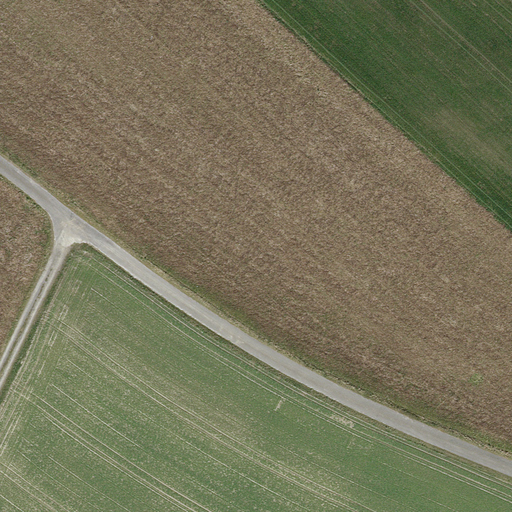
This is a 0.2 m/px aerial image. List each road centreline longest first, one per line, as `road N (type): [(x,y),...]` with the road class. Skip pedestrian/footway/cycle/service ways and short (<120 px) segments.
road 1 (unclassified): [(0,167),(219,327),(339,393),(511,469)]
road 2 (track): [(76,227),(0,390)]
